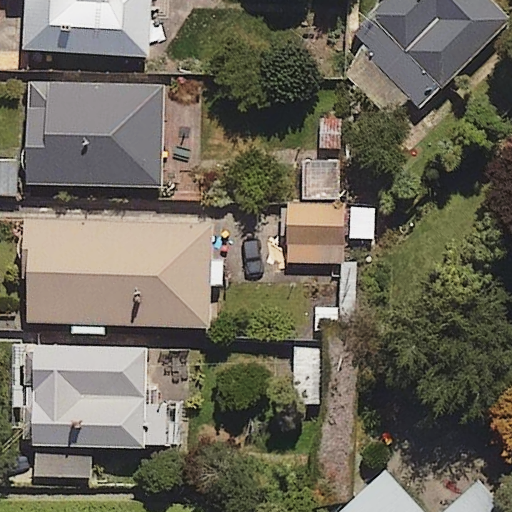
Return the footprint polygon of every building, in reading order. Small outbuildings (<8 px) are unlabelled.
[(24,0),(23,44),(149,47),(150,0),(24,0)] [(509,15),(493,0),(377,0),(346,32),(420,105),(509,15)] [(162,78),(26,77),(26,179),(162,179),(162,78)] [(343,146),(343,106),(317,106),(317,146),(343,146)] [(15,155),(0,154),(0,190),(15,191),(15,155)] [(311,199),(287,199),(288,259),(343,258),(341,157),(311,158),(311,199)] [(222,255),(210,255),(210,213),(26,214),(27,320),(70,320),(70,329),(110,329),(110,320),(211,319),(210,285),(222,285),(222,255)] [(316,301),(316,330),(365,331),(366,266),(344,265),(343,301),(316,301)] [(143,340),(23,344),(28,473),(92,471),(91,441),(166,438),(164,381),(145,382),(143,340)] [(323,344),(294,345),(296,400),(325,399),(323,344)] [(511,511),(511,509),(480,473),(436,511),(389,457),(333,505),(338,511),(511,511)]
